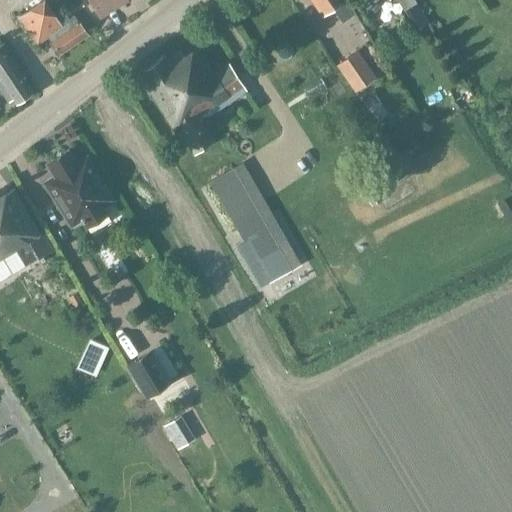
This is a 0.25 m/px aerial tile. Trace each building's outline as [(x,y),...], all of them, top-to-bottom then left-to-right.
[(47,38),(59,55),(89,35),(75,14),(70,18),(67,13),(60,18),(46,0),(43,0),(20,16),(39,44),(47,38)] [(90,0),(101,17),(127,0),(90,0)] [(348,0),(347,0),(308,0),(322,19),(348,0)] [(414,0),(398,0),(404,10),(416,3),(414,0)] [(0,47),(0,87),(10,102),(15,99),(18,103),(32,93),(23,78),(25,76),(4,45),(0,47)] [(179,135),(183,132),(195,152),(215,139),(203,120),(248,91),(230,63),(216,72),(200,48),(186,57),(182,52),(169,60),(166,55),(139,72),(179,135)] [(357,54),(338,67),(355,93),(374,79),(357,54)] [(105,207),(115,200),(88,156),(77,162),(70,150),(48,163),(56,175),(45,182),(72,226),(83,220),(87,227),(109,213),(105,207)] [(246,163),(212,182),(258,263),(291,243),(246,163)] [(0,258),(23,245),(27,253),(33,249),(42,263),(46,261),(43,257),(55,250),(45,233),(41,235),(14,189),(0,197),(0,258)] [(111,250),(114,254),(103,261),(110,271),(139,251),(130,238),(111,250)] [(127,364),(147,397),(172,381),(152,348),(127,364)] [(181,447),(193,438),(179,419),(168,428),(181,447)] [(44,432),(57,454),(76,442),(63,421),(44,432)]
